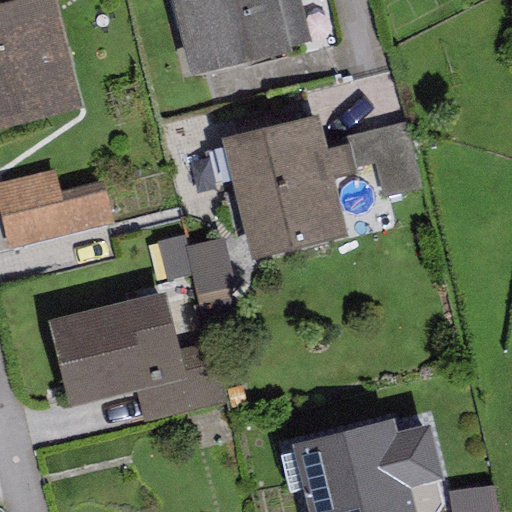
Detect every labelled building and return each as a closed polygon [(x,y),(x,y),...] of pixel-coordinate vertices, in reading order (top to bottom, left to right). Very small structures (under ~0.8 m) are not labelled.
[(52,0),(35,0),(0,9),(0,135),(83,114),(52,0)] [(169,0),(190,82),(290,58),(288,51),(310,45),(299,1),(294,2),(293,0),(169,0)] [(318,121),(220,145),(250,266),(347,242),(332,182),(355,176),(349,151),(326,156),(318,121)] [(404,125),(349,139),(357,172),(374,167),(383,202),(421,191),(404,125)] [(54,172),(0,184),(0,224),(7,251),(112,227),(102,185),(60,195),(54,172)] [(185,249),(182,239),(158,245),(175,320),(199,314),(196,298),(185,249)] [(224,241),(185,249),(196,298),(234,291),(224,241)] [(165,298),(47,327),(69,414),(135,398),(186,385),(178,353),(165,298)] [(212,345),(178,353),(186,385),(135,398),(142,426),(227,404),(212,345)] [(393,428),(292,453),(306,511),(413,511),(410,496),(442,488),(428,433),(396,440),(393,428)]
